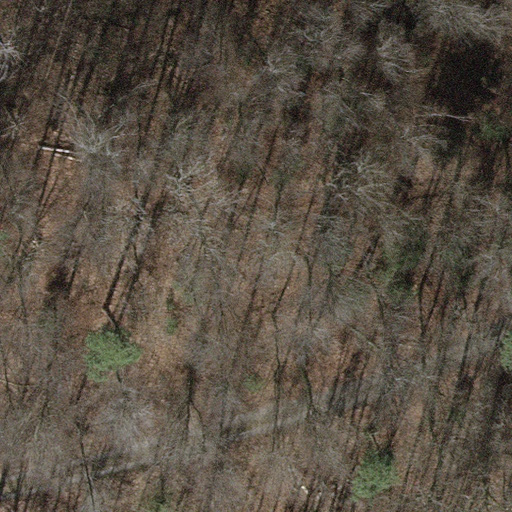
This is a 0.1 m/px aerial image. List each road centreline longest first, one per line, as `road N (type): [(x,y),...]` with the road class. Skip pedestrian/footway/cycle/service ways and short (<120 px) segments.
road 1 (track): [(0,483),(244,417),(483,344),(511,327)]
road 2 (track): [(0,184),(258,205),(511,172)]
